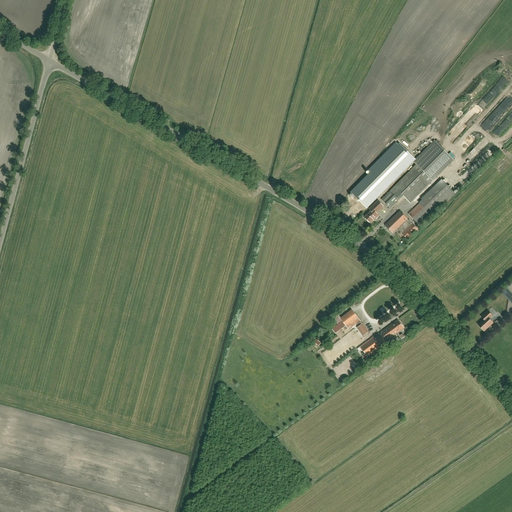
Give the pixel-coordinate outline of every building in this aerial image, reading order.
[(471,137),(464,143),(467,146),(473,140),(471,137)] [(414,162),(417,166),(382,200),(390,209),(399,201),(403,196),(410,204),(454,162),(435,142),(414,162)] [(407,150),(413,154),(419,146),(413,142),(407,150)] [(367,207),(378,197),(377,196),(412,161),(395,144),(369,171),(371,173),(352,192),(367,207)] [(459,148),(453,153),(457,157),(462,153),(459,148)] [(442,180),(425,197),(409,214),(421,227),(455,193),(442,180)] [(376,213),(383,206),(378,201),(371,208),(372,209),(364,217),(370,222),(375,218),(375,219),(379,215),(376,213)] [(408,239),(418,230),(400,211),(385,225),(392,233),(397,228),(402,233),(408,239)] [(511,292),(507,287),(502,292),(511,302),(511,292)] [(349,330),(361,321),(352,309),(340,318),(349,330)] [(489,319),(492,316),(488,311),(481,317),(484,320),(478,325),(484,331),(493,323),(489,319)] [(385,342),(404,328),(398,320),(381,332),(382,333),(379,334),(378,333),(360,347),(367,356),(386,343),(385,342)] [(365,323),(358,327),(363,336),(370,332),(365,323)]
